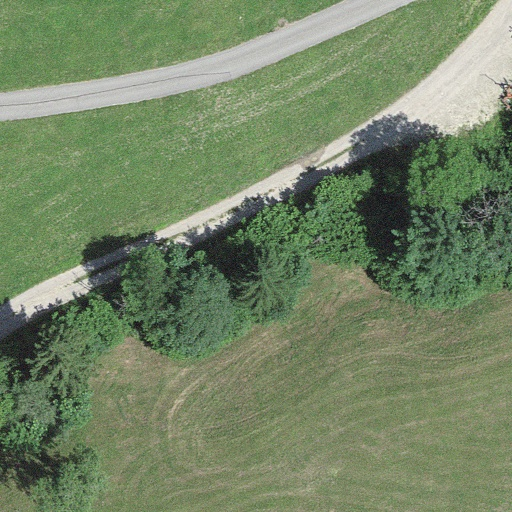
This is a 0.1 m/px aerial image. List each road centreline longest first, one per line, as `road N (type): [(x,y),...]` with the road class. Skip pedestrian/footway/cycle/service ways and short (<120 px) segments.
road 1 (track): [(0,322),(31,299),(318,162),(420,97),(503,0)]
road 2 (unclassified): [(382,0),(213,69),(0,107)]
